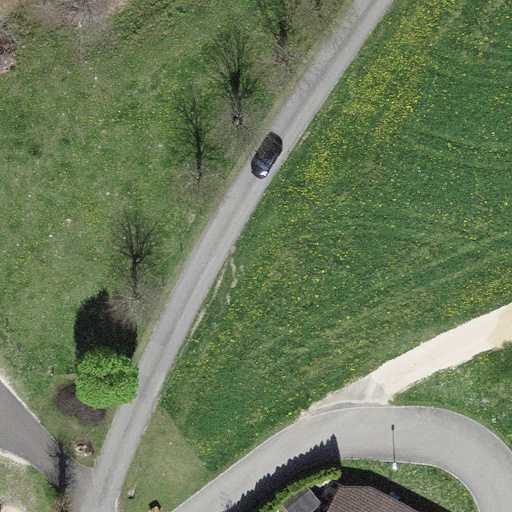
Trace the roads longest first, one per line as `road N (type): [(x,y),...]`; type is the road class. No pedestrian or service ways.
road 1 (unclassified): [(377,0),(257,173),(152,370)]
road 2 (residential): [(505,511),(491,473),(468,452),(418,430),(381,427),(309,437),(205,511)]
road 3 (track): [(511,323),(375,388),(336,431)]
road 4 (residential): [(98,511),(152,370)]
